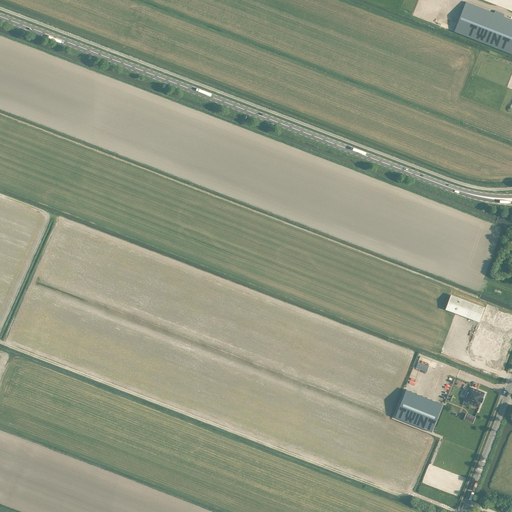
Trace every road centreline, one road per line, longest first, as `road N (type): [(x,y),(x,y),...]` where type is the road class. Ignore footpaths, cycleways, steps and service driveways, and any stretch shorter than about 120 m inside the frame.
road 1 (primary): [(0,16),(457,190),(511,195)]
road 2 (secondary): [(463,511),(511,382)]
